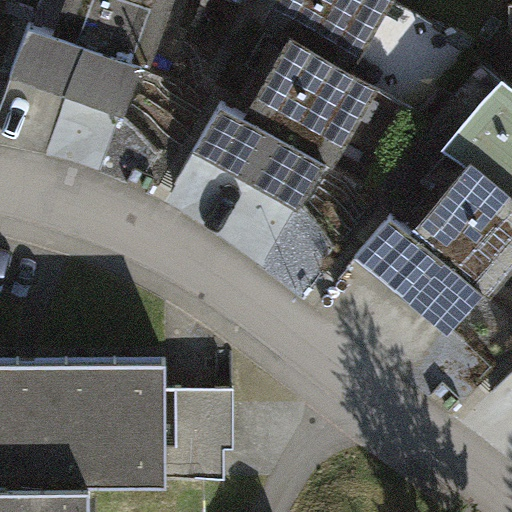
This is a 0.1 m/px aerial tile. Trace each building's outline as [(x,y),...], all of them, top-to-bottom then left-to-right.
[(90,43),(70,95),(125,115),(167,0),(72,0),(61,33),(90,43)] [(298,42),(349,72),(390,0),(286,0),(271,27),(298,42)] [(70,95),(90,43),(61,33),(32,23),(13,75),(70,95)] [(279,132),(251,180),(300,209),(374,87),(349,72),(298,42),(253,116),(279,132)] [(475,166),(511,195),(511,84),(507,80),(452,147),(475,166)] [(251,180),(279,132),(253,116),(226,102),(198,149),(251,180)] [(443,252),(407,295),(451,332),(511,259),(511,195),(475,166),(419,233),(443,252)] [(407,295),(443,252),(419,233),(395,214),(360,256),(407,295)] [(0,511),(90,511),(90,484),(168,484),(167,356),(0,357),(0,511)]
